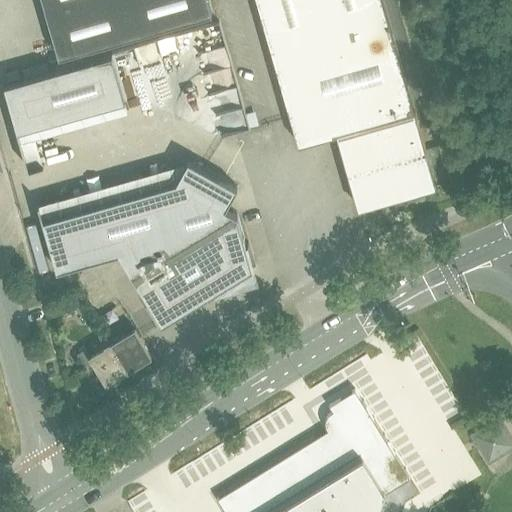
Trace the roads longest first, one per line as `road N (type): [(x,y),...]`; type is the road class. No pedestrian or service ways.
road 1 (secondary): [(511,239),(282,364),(68,499)]
road 2 (unclassified): [(68,499),(44,456),(0,302)]
